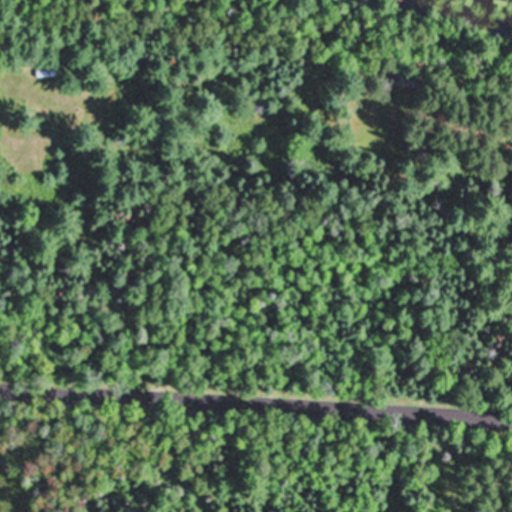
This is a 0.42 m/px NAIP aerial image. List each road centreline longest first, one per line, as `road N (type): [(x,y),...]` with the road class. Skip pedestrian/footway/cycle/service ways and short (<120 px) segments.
road 1 (residential): [(0,394),(511,422)]
road 2 (residential): [(511,205),(410,127)]
